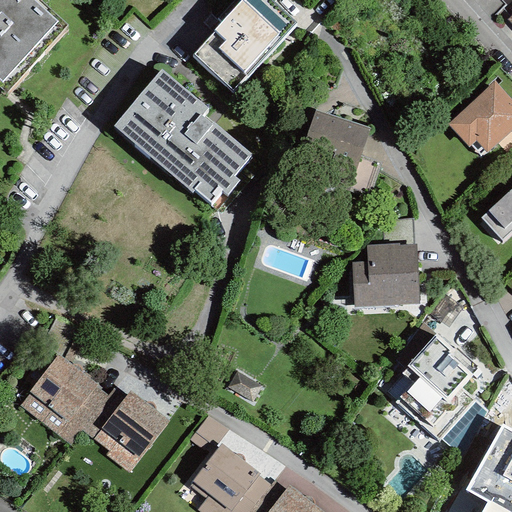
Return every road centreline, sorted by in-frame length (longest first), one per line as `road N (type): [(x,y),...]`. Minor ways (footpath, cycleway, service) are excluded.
road 1 (residential): [(283,0),(353,76),(511,361)]
road 2 (residential): [(0,295),(43,201),(140,57),(205,0)]
